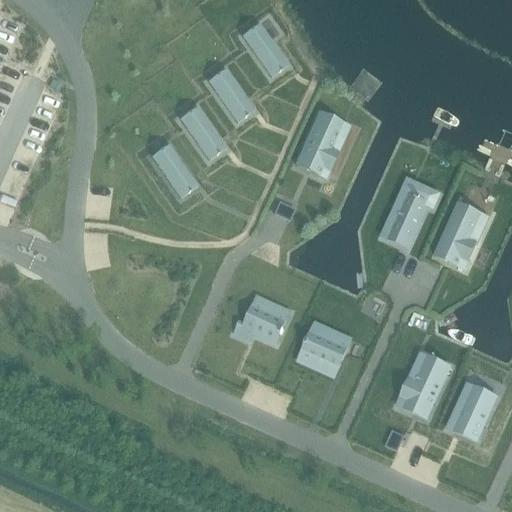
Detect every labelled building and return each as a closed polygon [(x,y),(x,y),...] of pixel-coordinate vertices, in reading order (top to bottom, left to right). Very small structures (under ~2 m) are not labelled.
[(264,34),(248,46),(271,79),(288,68),(264,34)] [(232,82),(215,93),(237,125),(254,113),(232,82)] [(203,119),(187,131),(209,162),(226,151),(203,119)] [(316,122),(296,168),(324,180),(328,173),(329,174),(330,172),(328,171),(335,155),(337,156),(338,154),(331,151),(339,132),(316,122)] [(175,157),(158,169),(180,200),(197,188),(175,157)] [(397,205),(382,239),(407,250),(427,205),(420,202),(421,200),(416,198),(415,200),(408,196),(403,207),(397,205)] [(279,204),(274,216),(289,223),(294,211),(279,204)] [(456,213),(435,258),(464,271),(476,244),(469,241),(477,222),(456,213)] [(239,324),(234,334),(249,341),(252,335),(275,345),(280,335),(281,336),(283,331),(282,330),(287,320),(254,305),(244,327),(239,324)] [(305,346),(297,363),(334,379),(348,348),(312,331),(307,341),(306,341),(304,345),(305,346)] [(415,369),(397,408),(426,421),(447,375),(424,365),(421,372),(415,369)] [(459,404),(447,431),(476,444),(493,406),(470,396),(465,407),(459,404)] [(392,433),(385,448),(397,453),(404,438),(392,433)]
